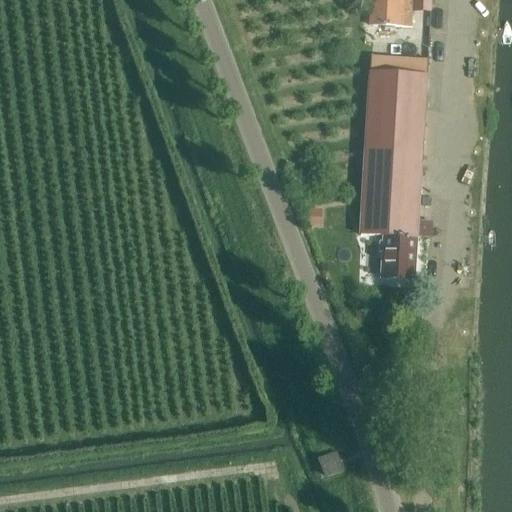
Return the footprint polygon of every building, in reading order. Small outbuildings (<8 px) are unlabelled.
[(371,6),(370,26),(377,26),(411,28),(412,10),(412,0),(375,0),(375,6),(371,6)] [(413,13),(429,14),(431,14),(431,0),(414,0),(415,3),(413,3),(413,13)] [(374,65),(428,68),(430,36),(376,33),(374,65)] [(361,238),(384,239),(382,278),(416,280),(428,80),(371,77),(361,238)] [(308,227),(320,228),(322,211),(306,211),(308,227)] [(320,461),(327,477),(342,471),(336,455),(320,461)]
